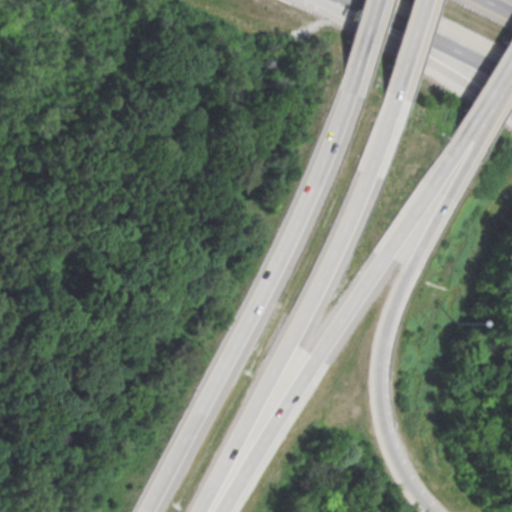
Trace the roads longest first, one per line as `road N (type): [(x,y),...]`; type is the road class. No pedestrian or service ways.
road 1 (motorway): [(312,0),(511,115),(426,508),(385,445),(372,369),(393,285),(471,141)]
road 2 (motorway): [(137,511),(274,248),(348,67)]
road 3 (motorway): [(191,511),(324,254),(389,95)]
road 4 (motorway): [(214,511),(459,133)]
road 5 (motorway): [(349,0),(511,78)]
